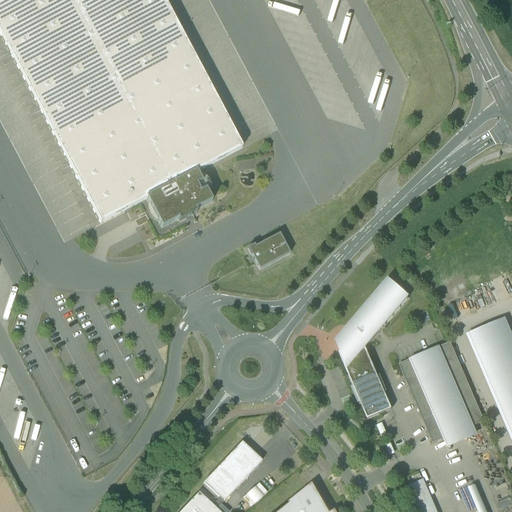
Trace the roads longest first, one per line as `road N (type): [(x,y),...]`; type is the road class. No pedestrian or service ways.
road 1 (track): [(392,208),(394,175),(456,110),(448,50),(424,0)]
road 2 (tertiary): [(398,204),(511,124)]
road 3 (tertiary): [(398,204),(314,292)]
